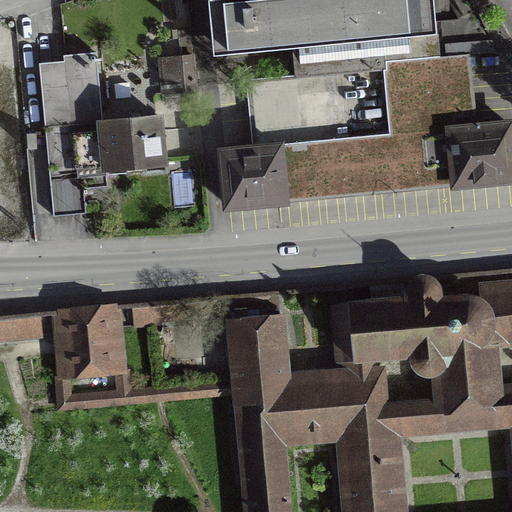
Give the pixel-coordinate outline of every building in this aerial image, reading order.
[(227,54),(292,48),(294,79),(383,71),(382,65),(437,59),(431,0),(224,0),(210,1),(214,47),(226,46),(227,54)] [(157,118),(101,123),(95,54),(62,57),(63,62),(38,65),(52,217),(84,214),(80,172),(162,165),(157,118)] [(473,125),(467,56),(437,59),(382,65),(383,71),(391,138),(255,150),(221,153),(226,207),(283,201),(284,201),(284,200),(300,198),(300,200),(303,200),(302,198),(317,197),(317,198),(321,198),(321,196),(336,195),(336,196),(340,196),(340,194),(354,193),(355,195),(359,194),(359,193),(373,191),(373,193),(378,192),(378,191),(392,189),(392,191),(400,190),(400,189),(418,187),(418,189),(421,188),(421,187),(439,185),(440,187),(499,181),(511,179),(511,164),(508,126),(453,131),(453,128),(459,126),(473,125)] [(173,94),(195,92),(192,57),(159,60),(160,69),(171,68),(173,94)] [(0,234),(13,233),(0,88),(0,234)] [(174,208),(193,206),(190,173),(171,174),(174,208)] [(347,304),(352,362),(368,361),(410,358),(411,365),(417,373),(426,376),(426,378),(432,377),(434,375),(436,405),(491,400),(498,389),(495,346),(511,344),(511,284),(478,287),(479,300),(476,298),(473,297),(469,296),(466,296),(466,295),(461,296),(440,298),(440,292),(438,286),(433,281),(429,278),(423,277),(418,277),(413,279),(409,283),(406,286),(405,290),(404,294),(404,298),(390,300),(390,298),(384,299),(384,300),(370,302),(370,300),(364,301),(364,302),(347,304)] [(372,297),(403,294),(402,283),(371,286),(372,297)] [(229,313),(265,309),(264,296),(228,300),(229,313)] [(134,327),(157,325),(156,306),(133,308),(134,327)] [(116,371),(110,308),(60,312),(66,376),(116,371)] [(0,318),(0,337),(40,333),(38,315),(0,318)] [(511,511),(511,388),(498,389),(491,400),(436,405),(437,411),(385,415),(381,370),(369,371),(368,361),(352,362),(353,371),(286,377),(280,317),(279,317),(266,318),(229,322),(246,511),(511,511)]
